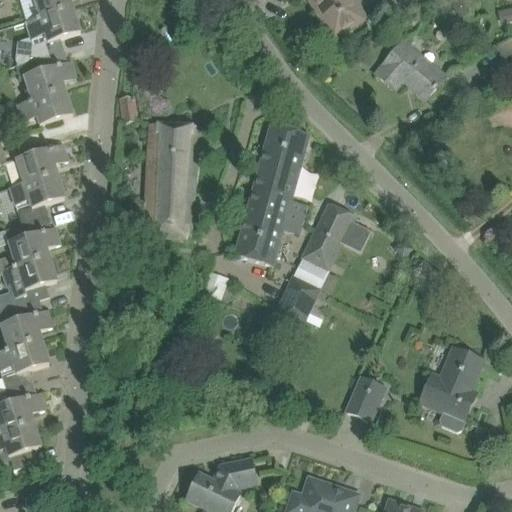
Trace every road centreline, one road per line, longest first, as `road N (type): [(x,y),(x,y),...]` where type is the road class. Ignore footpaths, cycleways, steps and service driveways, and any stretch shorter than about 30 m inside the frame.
road 1 (unclassified): [(4,511),(61,496),(75,466),(120,0)]
road 2 (residential): [(231,0),(286,82),(511,327)]
road 3 (unclassified): [(148,511),(178,453),(278,430),(486,493),(511,484)]
